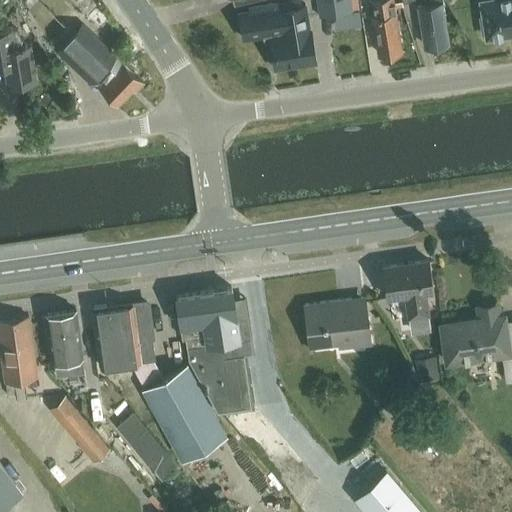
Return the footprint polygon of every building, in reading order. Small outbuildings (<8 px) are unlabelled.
[(316,0),(317,3),(319,16),(352,11),(350,0),(316,0)] [(379,54),(399,51),(397,35),(399,34),(393,0),(370,0),(372,14),(371,14),(373,30),(375,29),(379,54)] [(483,15),(479,16),(482,32),(486,32),(487,36),(511,32),(511,0),(484,0),(481,1),(483,15)] [(444,26),(446,26),(442,1),(417,5),(421,30),(424,30),(427,46),(446,43),(444,26)] [(282,7),(277,8),(276,2),(249,7),(250,11),(239,12),(243,37),(263,34),(263,40),(270,39),(287,37),(282,7)] [(316,61),(311,30),(309,30),(305,4),(282,7),(287,37),(270,39),(274,67),(316,61)] [(133,87),(136,90),(143,82),(119,60),(118,62),(109,54),(111,52),(82,24),(58,50),(93,83),(97,79),(100,81),(97,84),(118,103),(133,87)] [(108,25),(100,31),(116,48),(123,41),(108,25)] [(210,38),(219,57),(238,48),(229,29),(210,38)] [(11,30),(0,31),(0,68),(6,67),(9,85),(36,81),(30,45),(14,47),(11,30)] [(424,291),(432,290),(427,258),(382,265),(387,297),(405,294),(408,316),(428,313),(424,291)] [(247,316),(236,317),(231,287),(176,294),(180,326),(181,326),(182,336),(186,335),(189,357),(218,412),(254,407),(246,353),(252,352),(247,316)] [(327,300),(304,303),(309,341),(337,337),(338,346),(370,342),(367,318),(364,296),(351,297),(327,300)] [(93,306),(93,309),(92,309),(100,365),(112,363),(113,368),(123,367),(123,362),(141,359),(153,357),(151,338),(151,337),(146,302),(106,307),(106,304),(93,306)] [(82,356),(75,309),(45,314),(51,360),(55,360),(56,373),(74,371),(72,357),(82,356)] [(504,366),(511,364),(511,319),(505,321),(504,314),(499,315),(498,309),(479,312),(479,317),(441,323),(446,361),(502,352),(504,366)] [(28,316),(0,319),(0,345),(5,380),(36,375),(28,316)] [(183,457),(225,433),(186,364),(144,388),(183,457)] [(73,404),(57,418),(94,461),(110,447),(73,404)] [(161,476),(176,464),(164,449),(133,412),(116,425),(147,463),(150,461),(161,476)] [(0,510),(22,493),(0,464),(0,510)] [(421,511),(384,470),(354,497),(367,511),(421,511)] [(158,511),(176,511),(170,503),(158,511)]
